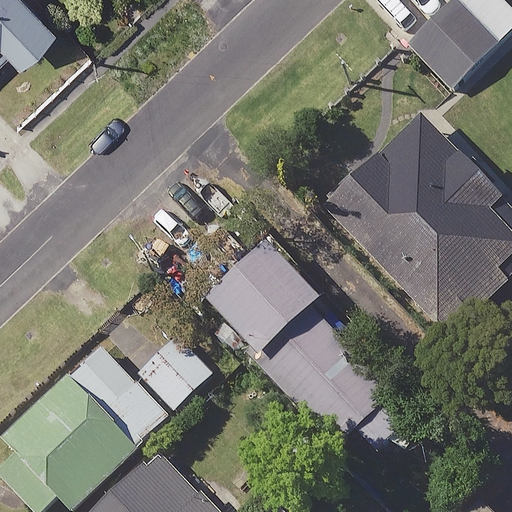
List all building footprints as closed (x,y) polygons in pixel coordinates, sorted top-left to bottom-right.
[(55,32),(23,0),(0,0),(0,63),(8,56),(19,67),(55,32)] [(500,53),(455,3),(409,45),(453,95),(500,53)] [(500,211),(426,130),(330,218),(447,346),(511,286),(511,248),(488,222),(500,211)] [(323,309),(277,255),(211,312),(336,456),(359,437),(377,458),(410,430),(313,318),(323,309)] [(142,382),(178,418),(216,381),(179,344),(142,382)] [(84,511),(178,418),(142,382),(136,388),(103,355),(9,449),(22,462),(0,484),(28,511),(52,511),(60,505),(66,511),(84,511)] [(205,511),(157,464),(109,511),(205,511)] [(427,511),(410,493),(390,511),(427,511)]
